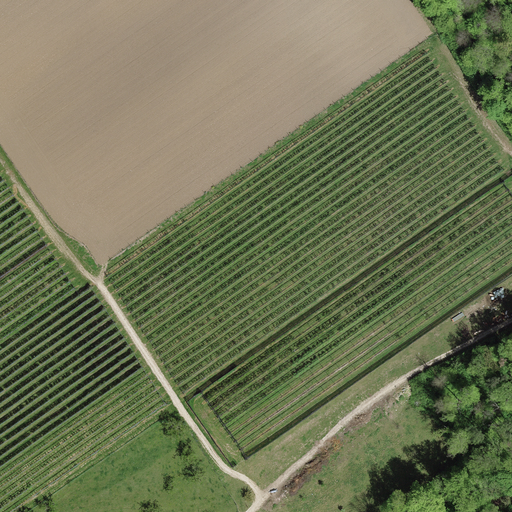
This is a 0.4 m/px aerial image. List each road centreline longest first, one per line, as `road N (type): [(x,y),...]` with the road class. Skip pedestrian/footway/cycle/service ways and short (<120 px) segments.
road 1 (track): [(247,511),(408,374),(511,319)]
road 2 (track): [(511,141),(416,0)]
